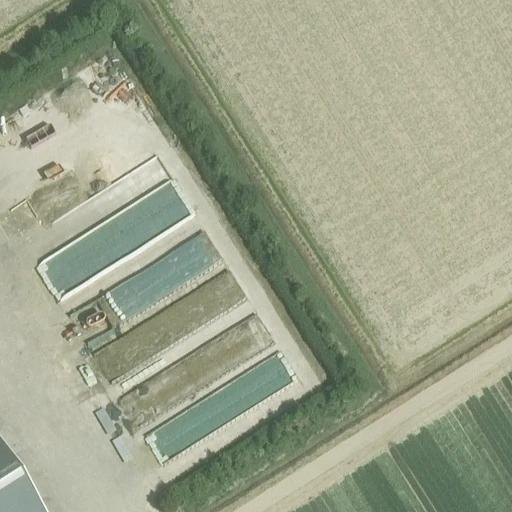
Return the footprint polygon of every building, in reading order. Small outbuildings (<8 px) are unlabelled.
[(110,92),(127,83),(122,72),(104,82),(110,92)] [(48,152),(63,184),(157,139),(142,108),(48,152)] [(49,199),(66,189),(49,161),(32,171),(49,199)] [(108,197),(132,240),(146,232),(122,189),(108,197)] [(204,234),(62,306),(75,332),(217,260),(204,234)] [(78,256),(81,271),(106,266),(103,252),(78,256)] [(98,363),(171,332),(162,311),(90,343),(98,363)] [(91,423),(105,445),(124,434),(110,411),(91,423)] [(231,417),(236,433),(251,428),(246,412),(231,417)] [(36,511),(0,454),(0,511),(36,511)]
